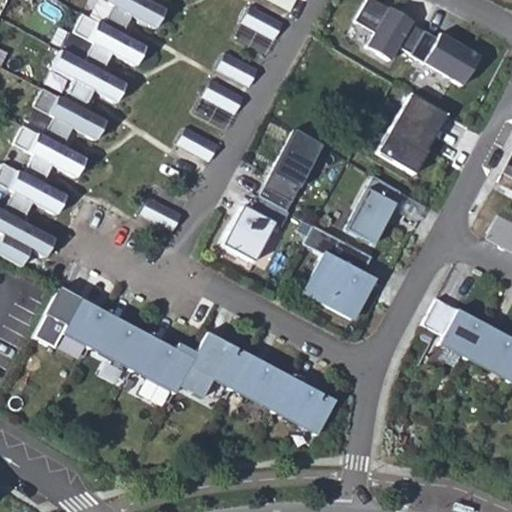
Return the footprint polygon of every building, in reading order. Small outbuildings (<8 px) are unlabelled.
[(95,0),(107,6),(101,18),(120,29),(127,16),(150,28),(160,10),(140,0),(95,0)] [(406,20),(370,0),(363,0),(350,23),(365,32),(357,46),(382,60),(406,20)] [(280,24),(248,7),(239,24),(271,41),(280,24)] [(88,44),(81,56),(100,66),(107,53),(130,65),(140,48),(117,35),(98,25),(77,14),(67,32),(88,44)] [(120,29),(101,18),(98,25),(117,35),(120,29)] [(475,59),(434,35),(416,68),(457,91),(475,59)] [(68,81),(61,93),(80,103),(87,91),(110,103),(120,85),(97,72),(78,62),(55,50),(45,69),(68,81)] [(255,71),(223,54),(215,70),(246,88),(255,71)] [(100,66),(81,56),(78,62),(97,72),(100,66)] [(241,99),(209,81),(200,98),(232,115),(241,99)] [(48,118),(41,130),(60,140),(67,128),(90,140),(100,122),(77,110),(58,100),(37,88),(28,107),(48,118)] [(80,103),(61,93),(58,100),(77,110),(80,103)] [(441,116),(406,94),(371,156),(406,179),(421,155),(418,154),(441,116)] [(28,155),(21,168),(40,178),(47,165),(70,178),(80,159),(57,147),(38,137),(17,126),(8,144),(28,155)] [(216,146),(184,129),(175,145),(207,162),(216,146)] [(60,140),(41,130),(38,137),(57,147),(60,140)] [(319,147),(292,130),(256,198),(284,213),(319,147)] [(0,187),(9,192),(2,205),(20,215),(27,202),(50,215),(60,197),(37,185),(18,175),(0,164),(0,187)] [(40,178),(21,168),(18,175),(37,185),(40,178)] [(396,191),(369,175),(340,229),(368,244),(396,191)] [(256,198),(254,197),(247,210),(240,207),(219,246),(251,263),(272,225),(279,228),(287,214),(284,213),(256,198)] [(138,216),(170,233),(179,216),(147,199),(138,216)] [(20,215),(2,205),(0,208),(0,214),(17,223),(20,215)] [(0,259),(3,260),(15,267),(24,250),(39,258),(49,240),(17,223),(0,214),(0,259)] [(511,224),(495,215),(482,240),(511,256),(511,224)] [(366,257),(308,225),(298,244),(317,254),(296,292),(347,319),(368,280),(357,274),(366,257)] [(72,297),(57,289),(43,316),(31,338),(51,348),(59,333),(54,331),(72,297)] [(77,300),(72,297),(54,331),(59,333),(77,300)] [(446,307),(431,299),(417,325),(432,334),(446,307)] [(105,314),(77,300),(59,333),(87,348),(105,314)] [(451,310),(446,307),(432,334),(437,336),(451,310)] [(474,332),(478,324),(451,310),(437,336),(433,344),(460,359),(474,332)] [(147,337),(105,314),(87,348),(129,371),(147,337)] [(511,342),(494,333),(478,324),(474,332),(460,359),(503,381),(511,364),(511,342)] [(246,356),(204,334),(193,353),(190,360),(186,367),(229,390),(246,356)] [(147,337),(129,371),(172,393),(186,367),(190,360),(172,351),(147,337)] [(175,345),(172,351),(190,360),(193,353),(175,345)] [(289,379),(246,356),(229,390),(271,413),(289,379)] [(511,364),(503,381),(511,386),(511,364)] [(332,402),(289,379),(271,413),(313,435),(332,402)]
